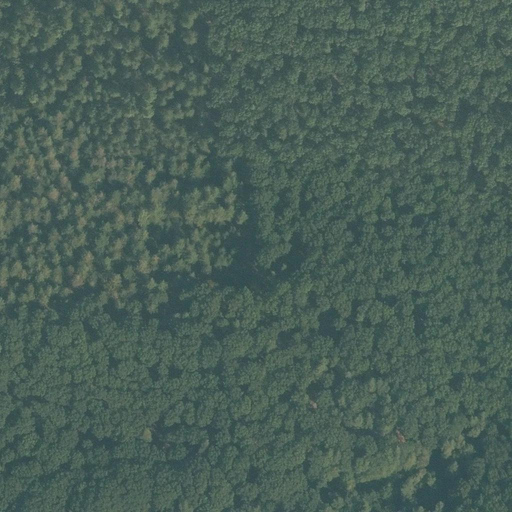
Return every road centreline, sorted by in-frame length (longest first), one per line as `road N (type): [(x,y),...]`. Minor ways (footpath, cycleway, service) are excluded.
road 1 (track): [(0,507),(103,493),(246,511)]
road 2 (track): [(212,0),(248,207)]
road 3 (track): [(356,511),(511,478)]
